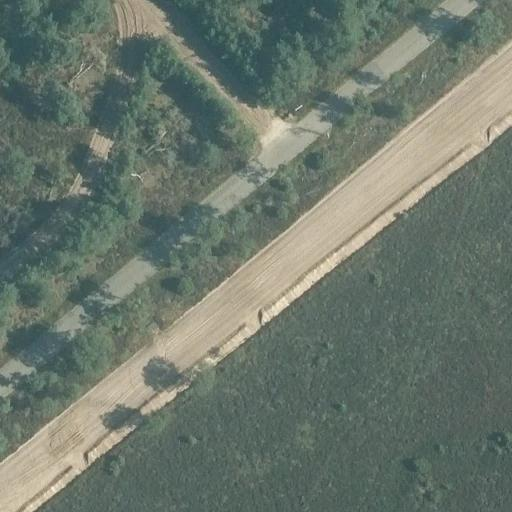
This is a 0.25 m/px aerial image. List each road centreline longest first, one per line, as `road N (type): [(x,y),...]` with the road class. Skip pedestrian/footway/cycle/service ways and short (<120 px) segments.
road 1 (track): [(511,98),(3,511)]
road 2 (unknown): [(295,141),(146,0)]
